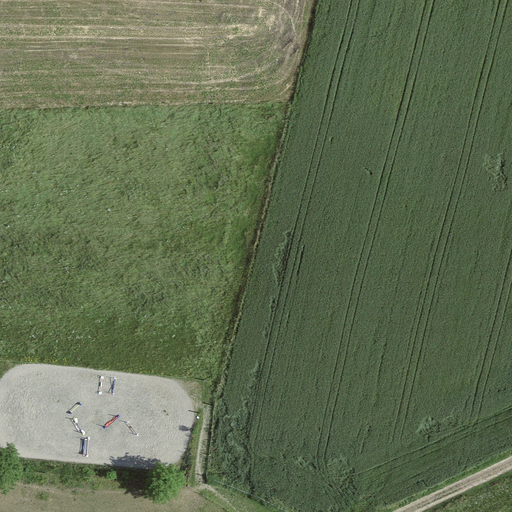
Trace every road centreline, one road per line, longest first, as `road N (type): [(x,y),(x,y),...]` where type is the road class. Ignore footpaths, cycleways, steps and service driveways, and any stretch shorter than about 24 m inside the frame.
road 1 (track): [(245,511),(199,482),(209,409)]
road 2 (track): [(403,511),(511,459)]
